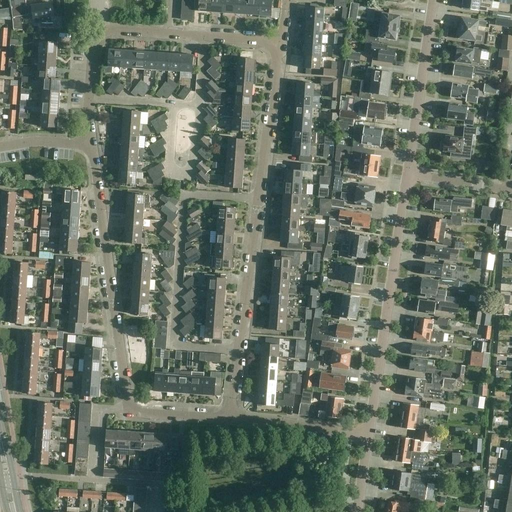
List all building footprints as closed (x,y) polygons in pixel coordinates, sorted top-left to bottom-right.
[(27,6),(26,0),(10,0),(13,17),(29,15),(28,14),(33,13),(34,19),(42,18),(43,23),(42,23),(54,24),(54,23),(53,23),(53,17),(51,3),(32,5),(27,6)] [(211,12),(212,0),(195,0),(195,3),(200,4),(199,11),(211,12)] [(223,13),(224,0),(212,0),(211,12),(223,13)] [(236,0),(224,0),(223,13),(235,14),(236,0)] [(248,0),(236,0),(235,14),(247,15),(248,0)] [(260,0),(248,0),(247,15),(259,16),(260,0)] [(260,0),(259,16),(260,16),(260,18),(267,18),(267,16),(272,16),(272,0),(260,0)] [(493,2),(479,0),(463,0),(462,9),(487,12),(488,8),(492,8),(493,2)] [(367,13),(368,6),(352,3),(351,11),(367,13)] [(324,21),(330,22),(330,16),(324,16),(325,9),(307,7),(307,8),(308,8),(307,20),(324,21)] [(0,17),(11,16),(10,9),(0,10),(0,17)] [(381,26),(399,29),(400,23),(399,21),(399,16),(383,14),(383,12),(375,10),(374,18),(382,19),(381,26)] [(510,14),(500,12),(496,12),(495,19),(509,20),(510,14)] [(459,28),(477,31),(478,27),(489,28),(490,22),(478,20),(478,21),(462,19),(462,22),(460,22),(459,28)] [(307,20),(306,32),(323,33),(324,21),(307,20)] [(336,22),(335,30),(345,30),(346,23),(336,22)] [(371,39),(379,40),(380,38),(396,40),(397,35),(398,34),(399,29),(381,26),(380,32),(372,31),(371,39)] [(477,31),(459,28),(459,34),(460,35),(459,39),(475,41),(475,42),(487,44),(488,37),(477,35),(477,31)] [(306,32),(305,44),(322,45),(323,33),(306,32)] [(511,35),(510,35),(501,34),(499,46),(510,47),(511,35)] [(58,48),(58,43),(48,42),(49,35),(36,35),(36,42),(40,42),(40,53),(40,54),(57,55),(57,54),(59,54),(60,53),(60,49),(59,48),(58,48)] [(372,43),(372,44),(371,51),(379,53),(378,60),(394,63),(394,62),(395,61),(396,57),(395,56),(396,50),(386,49),(387,45),(372,43)] [(305,44),(304,56),(321,57),(327,58),(327,53),(322,53),(322,45),(305,44)] [(474,48),(474,51),(457,48),(456,57),(457,57),(456,62),(457,62),(457,61),(466,63),(466,64),(472,65),(472,63),(480,64),(482,49),(474,48)] [(110,49),(108,67),(104,66),(104,73),(112,73),(112,67),(121,67),(122,50),(110,50),(110,49)] [(133,69),(144,69),(145,69),(146,52),(145,52),(144,50),(140,49),(138,51),(134,51),(133,68),(133,69)] [(121,67),(133,68),(134,51),(122,50),(121,67)] [(348,59),(355,60),(360,61),(361,53),(349,51),(348,59)] [(149,69),(157,70),(158,53),(146,52),(145,69),(144,69),(144,74),(149,75),(149,69)] [(39,59),(39,65),(39,66),(56,67),(57,55),(40,54),(40,53),(32,53),(32,59),(39,59)] [(157,70),(169,71),(170,54),(158,53),(157,70)] [(169,71),(181,72),(182,54),(170,54),(169,71)] [(194,55),(182,54),(181,72),(192,72),(192,73),(193,73),(194,55)] [(208,62),(212,66),(216,70),(222,65),(213,56),(208,62)] [(321,69),(321,57),(304,56),(303,68),(312,69),(312,75),(337,77),(338,62),(332,62),(332,70),(321,69)] [(257,65),(255,65),(255,60),(238,58),(238,59),(237,70),(254,72),(254,71),(257,71),(257,65)] [(507,71),(509,59),(499,58),(497,70),(507,71)] [(355,70),(357,61),(350,60),(348,69),(355,70)] [(14,77),(14,69),(17,70),(18,64),(9,63),(9,77),(14,77)] [(38,78),(44,79),(44,78),(56,79),(56,67),(39,66),(39,65),(32,65),(31,71),(38,71),(38,78)] [(490,79),(491,70),(473,68),(455,65),(454,70),(453,72),(454,73),(453,76),(472,79),(473,73),(475,75),(480,76),(480,78),(485,79),(485,78),(490,79)] [(221,75),(216,70),(212,66),(207,71),(216,80),(221,75)] [(374,74),(372,82),(391,84),(391,79),(390,78),(391,72),(375,70),(375,68),(368,67),(367,73),(374,74)] [(256,76),(254,76),(254,72),(237,70),(230,70),(230,75),(233,76),(233,82),(253,83),(254,83),(256,83),(256,76)] [(43,90),(61,91),(61,80),(62,79),(56,79),(44,78),(44,79),(43,90)] [(114,92),(121,82),(117,79),(107,92),(111,96),(114,92)] [(322,79),(321,85),(330,85),(329,97),(336,98),(338,80),(322,79)] [(138,94),(146,84),(141,80),(131,93),(136,97),(138,94)] [(362,80),(361,87),(359,98),(370,100),(371,94),(388,96),(388,91),(390,90),(391,84),(372,82),(362,80)] [(206,86),(211,91),(214,94),(221,94),(221,88),(218,88),(211,81),(206,86)] [(114,92),(119,96),(126,86),(121,82),(114,92)] [(163,96),(170,86),(165,82),(156,95),(161,99),(163,96)] [(235,94),(253,95),(253,83),(233,82),(229,82),(229,87),(236,87),(235,94)] [(297,95),(314,96),(319,96),(320,91),(314,91),(315,84),(315,85),(315,84),(295,82),(295,90),(297,90),(297,95)] [(146,84),(138,94),(143,98),(151,88),(146,84)] [(469,86),(453,84),(452,89),(451,89),(450,94),(451,94),(451,97),(466,99),(466,102),(477,103),(479,90),(468,89),(469,86)] [(485,84),(483,92),(497,94),(498,86),(485,84)] [(163,96),(168,99),(175,90),(170,86),(163,96)] [(178,96),(184,101),(191,91),(185,86),(178,96)] [(60,103),(61,91),(43,90),(42,102),(60,103)] [(214,94),(211,91),(205,96),(213,103),(219,104),(220,103),(221,94),(214,94)] [(234,106),(252,108),(253,95),(235,94),(234,106)] [(296,107),(313,108),(320,109),(321,104),(313,103),(314,96),(297,95),(296,107)] [(357,112),(358,110),(368,111),(367,117),(384,119),(385,117),(386,118),(387,108),(386,108),(386,106),(368,103),(368,101),(355,99),(353,111),(357,112)] [(328,101),(327,109),(336,110),(336,102),(328,101)] [(42,108),(42,114),(59,115),(60,103),(42,102),(36,102),(36,107),(42,108)] [(204,110),(209,115),(213,119),(213,118),(218,114),(210,105),(204,110)] [(472,127),(473,114),(475,115),(475,109),(467,108),(468,107),(450,105),(449,111),(447,112),(447,115),(448,116),(448,118),(458,119),(459,121),(459,125),(472,127)] [(233,119),(251,120),(252,108),(234,106),(233,119)] [(296,107),(295,119),(312,120),(313,108),(296,107)] [(498,108),(488,107),(488,108),(487,116),(501,119),(503,109),(498,108)] [(340,117),(355,119),(357,120),(358,113),(351,112),(341,110),(340,117)] [(124,112),(123,123),(141,125),(141,113),(142,113),(142,112),(124,111),(124,112)] [(337,122),(338,114),(327,113),(326,121),(337,122)] [(58,127),(59,115),(42,114),(41,126),(40,127),(58,128),(59,127),(58,127)] [(165,121),(168,119),(165,114),(151,122),(154,127),(165,121)] [(217,123),(213,118),(213,119),(209,115),(204,120),(212,128),(217,123)] [(354,128),(355,119),(340,117),(338,125),(354,128)] [(251,120),(233,119),(233,130),(232,130),(232,131),(250,132),(251,120)] [(312,120),(295,119),(294,131),(311,132),(312,120)] [(165,121),(154,127),(158,134),(168,129),(167,127),(168,126),(165,121)] [(141,125),(123,123),(123,135),(140,136),(143,136),(143,131),(140,131),(141,125)] [(356,128),(355,134),(382,138),(382,136),(383,135),(384,132),(383,131),(383,129),(364,126),(364,129),(356,128)] [(464,127),(463,133),(463,138),(446,137),(445,142),(444,143),(443,144),(442,149),(444,150),(444,152),(451,153),(451,157),(460,158),(461,153),(466,154),(466,153),(462,152),(463,145),(472,146),(473,135),(476,135),(476,129),(464,127)] [(311,132),(294,131),(293,143),(310,144),(316,145),(316,133),(311,132)] [(382,138),(355,134),(354,140),(362,142),(362,144),(380,147),(381,145),(382,144),(382,141),(381,139),(382,138)] [(123,135),(122,147),(139,148),(140,136),(123,135)] [(204,137),(198,142),(203,147),(207,151),(212,146),(204,137)] [(228,151),(245,152),(246,140),(246,141),(246,140),(223,138),(223,144),(228,144),(228,151)] [(163,146),(167,144),(164,139),(149,147),(152,152),(163,146)] [(310,156),(310,144),(293,143),(293,155),(292,154),(292,155),(300,156),(300,162),(312,163),(312,156),(310,156)] [(163,146),(152,152),(155,157),(166,151),(163,146)] [(324,146),(324,149),(323,158),(333,158),(334,146),(330,146),(324,146)] [(138,161),(143,161),(143,155),(138,155),(139,148),(122,147),(121,159),(138,161)] [(207,151),(203,147),(198,152),(206,161),(212,155),(207,151)] [(227,156),(227,163),(244,164),(245,152),(228,151),(223,151),(223,156),(227,156)] [(361,165),(378,167),(380,157),(363,154),(363,152),(355,151),(354,157),(362,158),(361,165)] [(121,159),(120,171),(137,172),(141,172),(142,167),(138,167),(138,161),(121,159)] [(197,167),(201,171),(206,175),(211,170),(202,161),(197,167)] [(220,168),(227,168),(226,175),(243,176),(244,164),(227,163),(221,162),(220,168)] [(162,170),(162,171),(165,169),(162,163),(148,171),(151,177),(162,170)] [(285,182),(302,184),(303,172),(311,172),(311,165),(292,164),(292,170),(286,170),(286,171),(284,171),(284,177),(285,177),(285,182)] [(359,180),(360,177),(360,175),(377,178),(378,167),(361,165),(360,171),(344,168),(342,178),(359,180)] [(330,167),(314,166),(314,175),(318,175),(318,172),(330,173),(330,167)] [(162,170),(151,177),(154,182),(154,185),(162,185),(162,177),(165,176),(162,171),(162,170)] [(137,179),(137,172),(120,171),(119,183),(139,185),(139,179),(137,179)] [(206,175),(201,171),(196,176),(205,185),(210,180),(206,175)] [(243,176),(226,175),(225,187),(243,189),(243,188),(242,188),(243,176)] [(319,184),(330,185),(331,176),(320,175),(319,184)] [(342,179),(334,178),(333,188),(341,189),(342,179)] [(285,182),(284,194),(301,195),(307,196),(308,184),(302,184),(285,182)] [(349,188),(348,194),(364,196),(364,195),(374,197),(376,187),(358,185),(358,189),(349,188)] [(328,198),(329,189),(320,188),(319,197),(328,198)] [(65,191),(64,202),(81,204),(82,192),(82,191),(64,190),(64,191),(65,191)] [(3,192),(2,204),(16,205),(17,193),(3,192)] [(364,196),(348,194),(343,193),(342,198),(351,200),(351,199),(356,200),(356,205),(373,207),(374,197),(364,195),(364,196)] [(144,208),(145,208),(150,208),(151,203),(149,202),(149,196),(146,196),(146,195),(128,194),(128,195),(125,196),(125,200),(127,202),(127,206),(144,208)] [(284,194),(283,206),(300,207),(307,208),(307,203),(301,202),(301,195),(284,194)] [(321,199),(320,209),(330,209),(331,200),(321,199)] [(453,201),(435,199),(435,204),(433,205),(433,208),(434,209),(434,211),(450,213),(451,206),(471,208),(472,201),(453,199),(453,201)] [(168,201),(165,206),(175,214),(179,209),(168,201)] [(80,216),(81,204),(64,202),(63,214),(80,216)] [(218,220),(235,221),(236,209),(223,208),(223,203),(213,202),(213,213),(218,213),(218,220)] [(15,217),(16,205),(2,204),(1,217),(15,217)] [(126,218),(143,220),(144,208),(127,206),(126,218)] [(178,216),(175,214),(165,206),(161,211),(174,221),(178,216)] [(192,218),(188,221),(190,224),(199,219),(197,215),(202,212),(199,206),(188,212),(192,218)] [(299,219),(300,207),(283,206),(282,218),(299,219)] [(344,208),(332,206),(330,216),(348,218),(348,220),(352,220),(352,225),(369,228),(371,216),(344,212),(344,208)] [(495,209),(489,208),(487,220),(493,221),(495,209)] [(511,231),(511,210),(504,210),(501,225),(507,226),(506,231),(511,231)] [(63,214),(62,227),(79,228),(80,216),(63,214)] [(431,221),(429,229),(445,232),(446,224),(461,226),(462,217),(452,216),(452,220),(433,218),(433,222),(431,221)] [(15,218),(15,217),(1,217),(0,229),(14,230),(15,223),(20,223),(21,219),(15,218)] [(125,231),(143,232),(143,220),(126,218),(125,231)] [(282,225),(281,230),(299,231),(304,231),(304,226),(299,226),(299,219),(282,218),(282,219),(280,220),(280,224),(282,225)] [(217,232),(234,233),(235,221),(218,220),(217,232)] [(169,222),(163,230),(173,237),(177,233),(175,231),(177,228),(169,222)] [(198,224),(187,230),(190,235),(201,229),(198,224)] [(315,232),(320,233),(325,233),(326,225),(315,224),(315,232)] [(62,227),(61,239),(78,240),(79,228),(62,227)] [(0,229),(0,232),(0,240),(13,242),(14,230),(0,229)] [(204,234),(201,229),(190,235),(187,237),(190,242),(204,234)] [(430,242),(440,243),(443,244),(442,245),(450,246),(451,240),(444,239),(445,232),(429,229),(428,238),(430,238),(430,242)] [(173,237),(163,230),(159,235),(173,245),(176,240),(173,237)] [(280,242),(288,243),(288,249),(303,250),(303,238),(298,238),(299,231),(281,230),(281,242),(280,242)] [(124,243),(142,244),(146,244),(146,239),(142,238),(143,232),(125,231),(125,242),(124,242),(124,243)] [(217,232),(216,243),(216,244),(233,245),(234,233),(217,232)] [(328,242),(335,243),(336,233),(329,232),(328,242)] [(348,245),(366,248),(368,237),(360,236),(360,233),(352,232),(351,238),(349,237),(348,244),(348,245)] [(78,251),(78,240),(61,239),(61,250),(60,250),(60,251),(78,252),(78,251)] [(0,253),(13,254),(13,242),(0,240),(0,253)] [(211,255),(213,256),(233,257),(233,256),(235,256),(235,251),(233,250),(233,245),(216,244),(216,243),(211,243),(211,249),(211,255)] [(322,244),(311,243),(311,252),(322,252),(322,244)] [(341,250),(347,251),(347,253),(349,253),(348,258),(356,259),(357,257),(365,259),(366,248),(348,245),(348,244),(342,244),(341,250)] [(459,251),(451,250),(427,246),(425,257),(426,257),(426,256),(440,259),(439,260),(449,262),(450,257),(458,258),(459,251)] [(185,254),(188,258),(188,259),(199,253),(196,247),(185,254)] [(334,258),(335,250),(326,248),(325,257),(334,258)] [(160,250),(159,255),(169,269),(175,265),(175,251),(160,250)] [(290,270),(297,271),(297,265),(291,265),(291,259),(294,259),(295,252),(282,251),(282,257),(274,257),(274,258),(274,269),(290,270)] [(152,267),(153,255),(135,253),(135,254),(133,255),(133,261),(134,262),(134,266),(152,267)] [(202,258),(199,253),(188,259),(188,258),(185,260),(188,266),(197,261),(202,258)] [(492,256),(482,255),(481,263),(491,264),(492,256)] [(57,256),(56,266),(66,266),(67,257),(57,256)] [(234,262),(232,262),(233,257),(213,256),(212,268),(214,268),(232,269),(232,268),(234,268),(234,262)] [(75,262),(74,274),(91,275),(92,264),(92,263),(74,262),(75,262)] [(14,275),(28,276),(29,264),(15,263),(14,275)] [(443,264),(443,266),(426,263),(425,268),(424,269),(423,273),(424,274),(424,275),(442,278),(442,277),(451,279),(452,270),(456,271),(456,266),(443,264)] [(134,266),(133,278),(151,279),(152,267),(134,266)] [(350,282),(360,284),(360,282),(362,281),(363,269),(362,269),(363,267),(352,266),(352,267),(341,266),(340,274),(345,275),(344,280),(350,281),(350,282)] [(290,282),(295,283),(295,277),(290,277),(290,270),(274,269),(273,281),(290,282)] [(166,280),(169,283),(174,280),(167,270),(161,273),(166,280)] [(91,275),(74,274),(73,274),(72,286),(91,287),(91,275)] [(209,283),(208,290),(226,291),(227,279),(225,279),(226,276),(217,275),(217,278),(214,278),(215,275),(205,274),(204,282),(209,283)] [(13,287),(27,288),(28,276),(14,275),(13,287)] [(193,276),(183,284),(188,290),(198,282),(193,276)] [(133,290),(150,291),(151,279),(133,278),(131,279),(131,284),(133,285),(132,290),(133,290)] [(421,287),(437,290),(438,285),(466,289),(467,283),(439,279),(438,281),(432,280),(422,279),(421,287)] [(169,283),(166,280),(161,283),(167,293),(173,289),(169,283)] [(289,294),(295,294),(296,289),(289,289),(290,282),(273,281),(272,293),(289,294)] [(72,286),(72,298),(90,299),(91,287),(72,286)] [(336,288),(322,286),(321,292),(335,294),(336,288)] [(26,300),(27,288),(13,287),(13,299),(26,300)] [(303,292),(306,292),(305,296),(311,296),(311,287),(306,287),(306,288),(303,287),(301,289),(301,290),(303,292)] [(457,297),(436,294),(437,290),(421,287),(420,296),(432,298),(436,299),(435,301),(456,303),(457,297)] [(133,290),(132,302),(149,303),(150,291),(133,290)] [(182,298),(187,303),(192,300),(197,296),(192,290),(182,298)] [(225,303),(226,291),(208,290),(208,302),(225,303)] [(295,301),(288,301),(289,294),(272,293),(271,305),(288,307),(295,307),(295,301)] [(160,298),(164,304),(167,307),(172,304),(165,294),(160,298)] [(335,305),(358,308),(359,297),(337,294),(335,305)] [(71,310),(88,311),(89,311),(90,299),(72,298),(68,298),(68,303),(71,303),(71,310)] [(13,299),(12,311),(25,312),(26,300),(13,299)] [(192,300),(187,303),(182,307),(186,313),(196,305),(192,300)] [(418,312),(425,313),(434,314),(436,305),(439,306),(439,307),(449,309),(449,312),(457,313),(458,305),(429,300),(428,302),(420,300),(419,305),(418,306),(418,309),(418,310),(418,312)] [(148,315),(149,303),(132,302),(131,314),(149,316),(149,315),(148,315)] [(208,302),(207,314),(224,315),(225,303),(208,302)] [(172,314),(167,307),(164,304),(159,308),(166,318),(172,314)] [(500,304),(500,314),(508,314),(508,304),(500,304)] [(287,318),(288,307),(271,305),(270,317),(287,318)] [(358,308),(335,305),(334,316),(356,319),(358,308)] [(83,334),(84,323),(88,324),(88,323),(87,323),(88,311),(71,310),(53,309),(53,314),(71,315),(70,322),(70,321),(70,322),(70,333),(83,334)] [(25,312),(12,311),(11,323),(25,324),(25,317),(29,318),(29,313),(25,313),(25,312)] [(181,321),(185,327),(190,323),(195,319),(190,314),(181,321)] [(223,327),(224,315),(207,314),(206,326),(223,327)] [(269,329),(286,331),(290,331),(291,325),(287,325),(287,318),(270,317),(269,329)] [(310,339),(314,339),(328,342),(329,336),(318,334),(321,318),(314,317),(310,339)] [(431,332),(431,331),(433,324),(447,326),(448,319),(438,318),(438,320),(433,320),(417,318),(415,329),(431,332)] [(203,334),(206,324),(197,322),(195,333),(203,334)] [(329,322),(328,331),(337,332),(337,337),(352,340),(352,338),(354,337),(354,333),(353,332),(354,328),(339,326),(339,324),(329,322)] [(194,329),(190,323),(185,327),(180,331),(185,337),(194,329)] [(300,323),(299,331),(294,330),(293,337),(305,337),(305,331),(306,323),(300,323)] [(223,327),(206,326),(205,337),(205,338),(223,339),(222,339),(223,327)] [(413,341),(424,342),(436,344),(437,341),(443,341),(444,333),(431,331),(431,332),(415,329),(413,341)] [(48,338),(57,339),(63,340),(63,333),(49,331),(48,334),(41,333),(27,333),(26,345),(40,346),(41,338),(48,338)] [(335,349),(335,348),(336,343),(322,341),(320,355),(326,356),(350,360),(352,351),(335,349)] [(480,341),(478,351),(478,352),(486,353),(486,352),(487,342),(480,341)] [(68,342),(67,352),(75,352),(76,342),(68,342)] [(262,344),(262,345),(261,356),(279,357),(279,356),(283,357),(283,351),(279,351),(280,345),(262,344)] [(411,355),(421,356),(426,357),(427,353),(445,356),(446,349),(412,344),(411,355)] [(39,358),(40,346),(26,345),(25,357),(39,358)] [(103,361),(103,349),(86,347),(86,348),(86,352),(82,352),(80,353),(80,359),(85,359),(85,360),(102,361),(103,361)] [(478,352),(478,351),(474,351),(472,366),(478,366),(478,365),(488,366),(490,352),(486,352),(486,353),(478,352)] [(221,354),(206,353),(205,362),(221,363),(221,354)] [(261,368),(278,369),(282,370),(282,363),(279,363),(279,357),(261,356),(260,368),(261,368)] [(349,369),(350,360),(326,356),(325,366),(332,367),(332,366),(349,369)] [(38,370),(39,358),(25,357),(25,369),(38,370)] [(426,358),(426,360),(420,359),(412,358),(411,360),(410,362),(410,365),(410,371),(418,372),(425,373),(425,372),(433,373),(433,377),(449,379),(450,379),(451,371),(435,368),(435,367),(433,366),(435,360),(426,358)] [(85,360),(84,372),(101,373),(102,361),(85,360)] [(307,368),(319,369),(320,362),(308,361),(307,368)] [(306,363),(300,362),(295,362),(294,370),(299,371),(299,370),(306,371),(306,363)] [(278,369),(261,368),(260,380),(277,381),(278,369)] [(38,382),(38,370),(25,369),(24,381),(38,382)] [(156,372),(156,374),(155,392),(167,393),(168,373),(167,373),(167,369),(162,369),(162,372),(156,372)] [(175,373),(168,373),(167,393),(179,393),(180,371),(180,369),(175,369),(175,373)] [(179,393),(191,394),(192,372),(180,371),(179,393)] [(84,384),(101,385),(101,373),(84,372),(84,384)] [(204,372),(192,372),(191,394),(203,395),(204,377),(204,372)] [(203,395),(215,396),(216,386),(222,387),(223,372),(211,372),(211,378),(204,377),(203,395)] [(292,382),(301,383),(302,375),(293,374),(292,382)] [(320,387),(344,390),(345,382),(346,382),(347,377),(322,374),(320,387)] [(408,377),(406,385),(415,386),(415,388),(434,390),(435,383),(443,385),(442,386),(454,388),(456,380),(450,379),(449,379),(433,377),(431,385),(425,384),(426,380),(418,379),(408,377)] [(277,381),(260,380),(259,392),(276,393),(277,381)] [(38,382),(24,381),(23,393),(37,394),(38,382)] [(301,383),(292,382),(292,383),(291,383),(290,395),(295,395),(300,395),(301,383)] [(82,396),(84,396),(84,400),(91,400),(91,397),(100,397),(101,385),(84,384),(77,383),(76,388),(83,388),(82,395),(82,396)] [(415,386),(406,385),(405,395),(415,396),(423,398),(424,394),(449,398),(450,392),(434,390),(415,388),(415,386)] [(305,391),(303,404),(314,405),(315,392),(305,391)] [(276,393),(259,392),(258,404),(294,407),(295,395),(290,395),(284,394),(284,401),(275,400),(276,393)] [(328,401),(327,406),(342,409),(343,399),(328,397),(329,395),(322,394),(321,400),(328,401)] [(257,396),(249,397),(250,414),(258,413),(257,396)] [(486,398),(474,397),(473,407),(486,409),(486,398)] [(39,403),(38,415),(52,416),(53,404),(39,403)] [(445,404),(431,403),(430,409),(444,411),(445,404)] [(404,404),(402,415),(424,419),(426,407),(404,404)] [(312,417),(313,406),(303,405),(302,415),(312,417)] [(341,418),(342,409),(327,406),(326,412),(320,411),(319,418),(325,418),(326,416),(341,418)] [(37,427),(51,428),(52,416),(38,415),(37,427)] [(424,419),(402,415),(400,428),(415,430),(416,427),(419,428),(418,435),(431,437),(431,434),(432,434),(433,430),(429,429),(430,424),(424,423),(424,419)] [(37,439),(51,440),(51,428),(37,427),(37,439)] [(111,448),(118,449),(120,431),(107,430),(106,453),(111,454),(111,448)] [(132,432),(120,431),(118,449),(130,450),(132,432)] [(132,432),(130,450),(130,454),(135,455),(135,450),(142,450),(144,433),(132,432)] [(155,434),(144,433),(142,450),(141,455),(146,455),(147,450),(153,451),(154,451),(155,434)] [(154,451),(153,451),(153,456),(159,456),(159,451),(166,452),(168,434),(155,434),(154,451)] [(179,435),(168,434),(166,452),(165,457),(170,457),(171,452),(178,453),(179,453),(180,435),(179,435)] [(399,437),(397,449),(419,453),(419,451),(424,452),(425,442),(434,443),(436,434),(432,434),(431,434),(431,437),(418,435),(417,440),(399,437)] [(36,451),(50,452),(51,440),(37,439),(36,451)] [(418,457),(419,453),(397,449),(395,462),(410,464),(411,456),(418,457)] [(49,465),(50,452),(36,451),(35,464),(49,465)] [(511,463),(511,455),(503,454),(502,458),(510,460),(510,463),(511,463)] [(181,474),(170,474),(171,463),(164,463),(164,473),(165,473),(164,482),(180,483),(181,474)] [(435,469),(430,468),(423,468),(422,480),(434,481),(435,469)] [(104,477),(116,478),(117,470),(104,469),(104,477)] [(129,471),(117,470),(116,478),(128,479),(129,471)] [(140,480),(141,472),(129,471),(128,479),(140,480)] [(392,480),(419,484),(420,479),(410,477),(411,474),(393,471),(392,480)] [(153,472),(146,472),(141,472),(140,480),(152,481),(153,472)] [(164,473),(153,472),(152,481),(164,482),(165,473),(164,473)] [(510,494),(511,494),(511,481),(499,479),(498,483),(506,485),(506,487),(511,488),(510,494)] [(425,500),(428,484),(419,484),(392,480),(390,489),(408,492),(407,495),(410,495),(410,497),(425,500)] [(495,500),(495,504),(511,506),(511,494),(510,494),(509,499),(504,498),(503,501),(495,500)] [(415,499),(414,505),(429,507),(430,501),(415,499)] [(388,501),(386,511),(408,511),(410,504),(395,501),(395,503),(388,501)]
